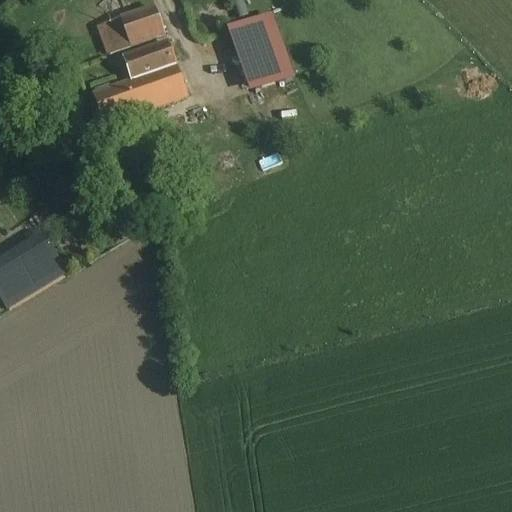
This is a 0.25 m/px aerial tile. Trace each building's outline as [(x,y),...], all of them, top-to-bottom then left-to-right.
[(156,13),(120,26),(129,52),(165,39),(156,13)] [(272,21),(235,34),(256,91),(293,78),(272,21)] [(168,48),(123,64),(131,87),(176,71),(168,48)] [(131,87),(99,98),(110,128),(187,101),(176,71),(131,87)] [(44,249),(0,276),(0,292),(7,303),(58,271),(50,257),(44,249)]
